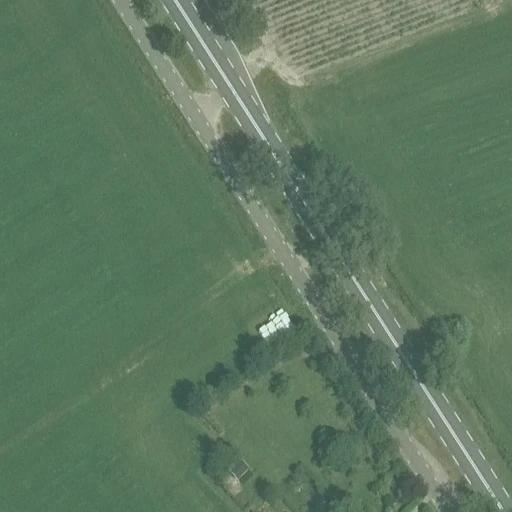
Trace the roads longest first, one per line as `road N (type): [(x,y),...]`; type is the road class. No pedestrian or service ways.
road 1 (primary): [(502,511),(172,0)]
road 2 (unclassified): [(442,511),(117,0)]
